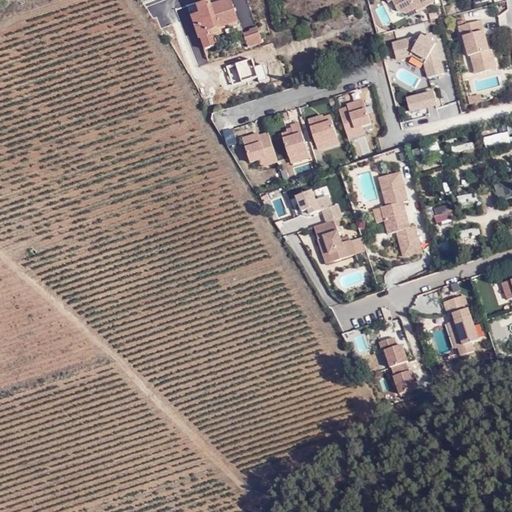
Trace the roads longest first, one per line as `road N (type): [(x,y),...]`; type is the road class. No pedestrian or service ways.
road 1 (track): [(0,251),(234,476),(258,511)]
road 2 (track): [(286,263),(128,0)]
road 3 (track): [(258,511),(336,480),(379,427),(451,416),(511,386)]
road 4 (track): [(379,427),(286,263),(227,281)]
